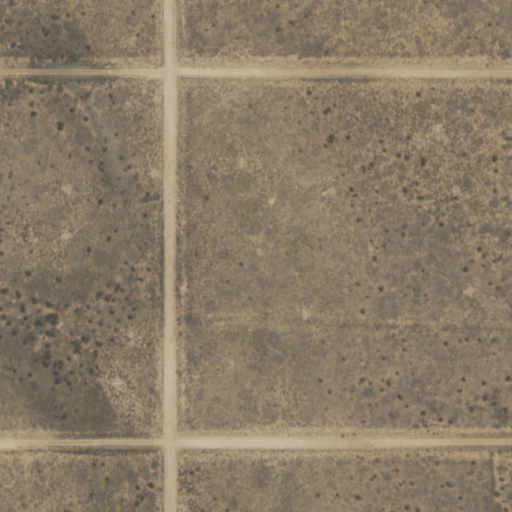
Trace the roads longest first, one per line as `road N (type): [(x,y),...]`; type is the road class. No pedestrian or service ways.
road 1 (residential): [(0,442),(511,442)]
road 2 (residential): [(167,511),(168,69)]
road 3 (residential): [(168,69),(511,69)]
road 4 (residential): [(0,69),(168,69)]
